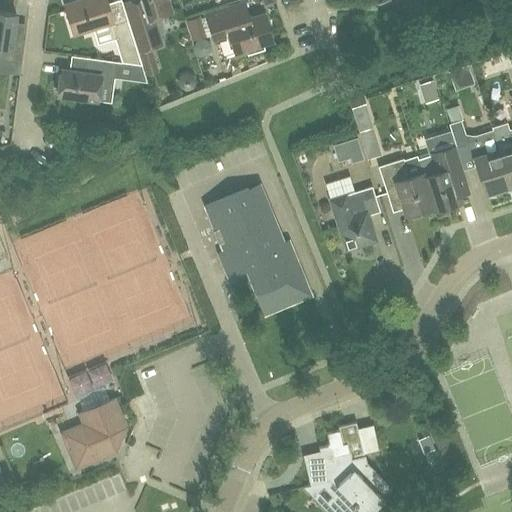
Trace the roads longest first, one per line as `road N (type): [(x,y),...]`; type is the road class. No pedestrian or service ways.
road 1 (residential): [(224,511),(266,426),(386,373),(460,274),(511,246)]
road 2 (residential): [(21,141),(39,0)]
